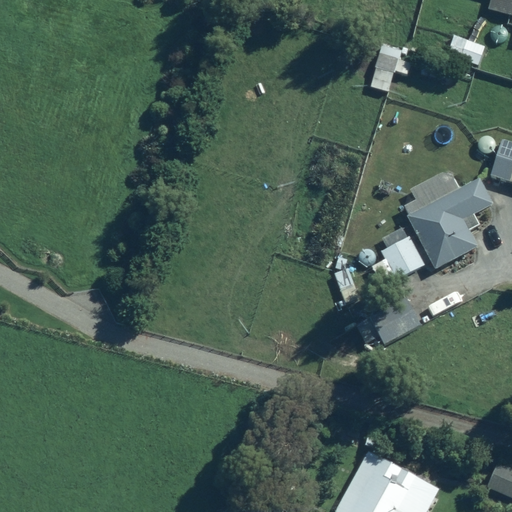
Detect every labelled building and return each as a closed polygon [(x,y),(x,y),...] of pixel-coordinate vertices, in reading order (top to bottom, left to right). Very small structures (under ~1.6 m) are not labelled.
[(511,0),(486,0),(482,16),(511,24),(511,0)] [(479,44),(448,36),(442,58),(473,66),(479,44)] [(397,48),(376,42),(368,71),(389,77),(397,48)] [(511,147),(495,142),(482,181),(511,190),(511,147)] [(398,202),(405,214),(400,218),(408,233),(373,253),(391,284),(423,265),(430,278),(474,253),(463,233),(472,228),(467,219),(487,207),(470,177),(452,187),(444,175),(398,202)] [(395,301),(349,330),(360,348),(372,341),(377,350),(412,329),(395,301)] [(391,426),(369,422),(363,451),(385,455),(391,426)] [(380,457),(346,511),(426,511),(429,507),(425,505),(434,490),(380,457)] [(511,470),(497,462),(484,484),(511,500),(511,470)]
